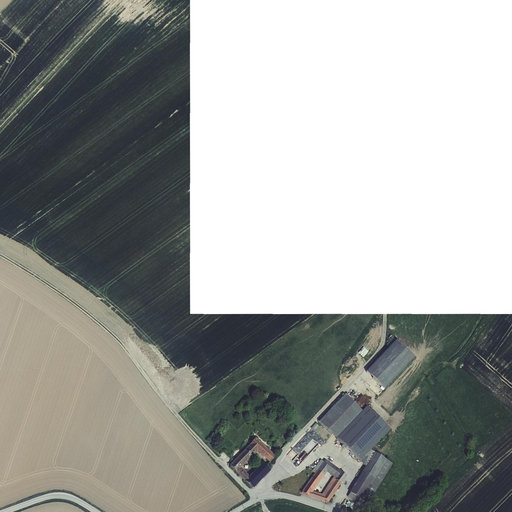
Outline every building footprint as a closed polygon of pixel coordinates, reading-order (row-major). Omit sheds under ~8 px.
[(366,372),(384,389),(415,357),(396,339),(366,372)] [(368,468),(348,489),(362,503),(395,468),(373,448),(390,429),(366,407),(362,410),(345,394),(318,422),(368,468)] [(300,461),(315,444),(312,440),(314,438),(308,432),(286,455),(292,461),(296,457),(300,461)] [(254,437),(229,468),(254,488),(270,469),(262,462),(251,475),(243,469),(257,452),(270,462),(276,455),(254,437)] [(301,494),(328,503),(337,489),(337,490),(347,475),(327,461),(321,459),(312,471),(315,472),(314,472),(303,490),(301,494)]
